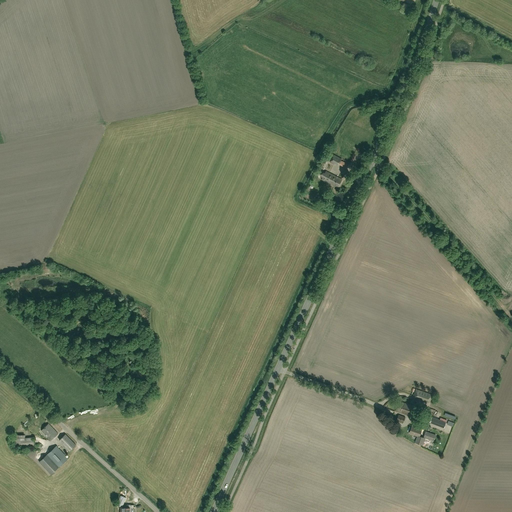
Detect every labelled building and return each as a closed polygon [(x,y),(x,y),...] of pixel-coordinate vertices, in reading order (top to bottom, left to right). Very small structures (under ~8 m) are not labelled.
[(333,155),(330,162),(334,164),(335,163),(338,165),(341,159),(333,155)] [(326,171),(325,173),(322,179),(338,188),(342,180),(326,171)] [(430,403),(433,395),(415,389),(413,396),(430,403)] [(411,416),(415,406),(399,401),(395,411),(411,416)] [(435,411),(436,410),(425,407),(424,412),(434,415),(436,416),(437,412),(435,411)] [(403,423),(405,417),(399,415),(396,421),(403,423)] [(445,423),(440,421),(432,417),(430,423),(435,425),(443,428),(445,423)] [(51,440),(58,433),(48,423),(41,430),(51,440)] [(426,440),(427,438),(424,437),(424,438),(419,436),(421,429),(412,426),(409,433),(417,435),(415,442),(422,445),(424,439),(426,440)] [(424,437),(427,438),(433,440),(435,436),(426,432),(424,437)] [(70,451),(76,445),(65,434),(59,440),(70,451)] [(51,474),(68,458),(57,445),(39,462),(51,474)] [(121,495),(117,505),(119,506),(120,503),(123,504),(126,497),(122,496),(121,495)]
